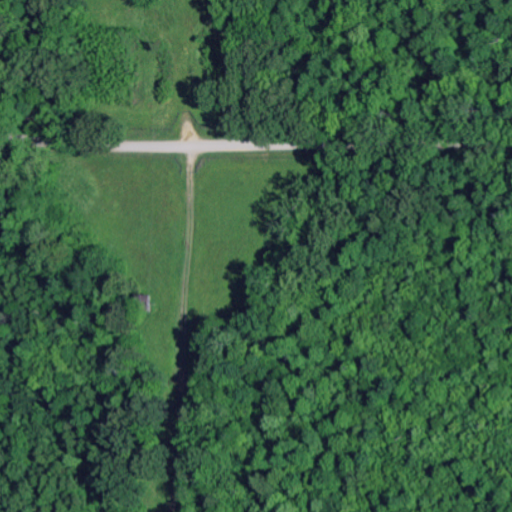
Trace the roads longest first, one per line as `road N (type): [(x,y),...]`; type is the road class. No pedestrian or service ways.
road 1 (residential): [(511,145),(220,150),(0,141)]
road 2 (residential): [(303,511),(337,148)]
